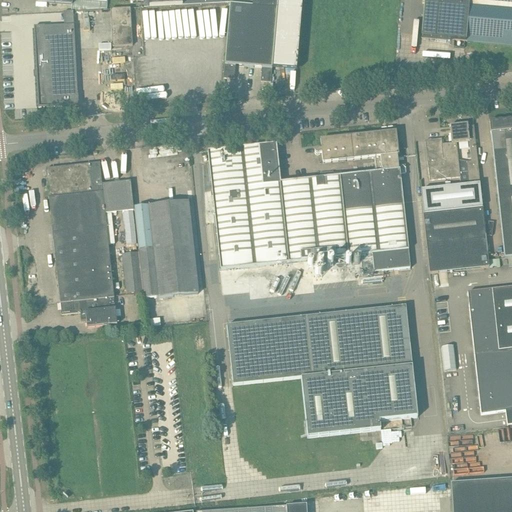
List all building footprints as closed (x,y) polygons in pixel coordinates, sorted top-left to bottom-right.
[(252,0),(252,2),(252,8),(253,8),(277,10),(277,0),(252,0)] [(272,69),(297,72),(302,0),(277,0),(277,10),(272,69)] [(511,0),(424,0),(421,38),(435,40),(511,46),(511,0)] [(111,10),(108,10),(110,53),(108,53),(110,90),(144,88),(144,86),(223,82),(223,79),(225,65),(230,6),(230,4),(131,9),(111,10)] [(225,65),(223,79),(233,80),(235,66),(248,67),(253,8),(252,8),(230,6),(225,65)] [(253,8),(248,67),(261,69),(259,82),(270,83),(272,69),(277,10),(253,8)] [(45,27),(34,27),(34,32),(35,32),(35,44),(34,44),(35,57),(36,57),(39,108),(70,107),(79,107),(78,96),(77,96),(74,25),(73,12),(63,13),(64,26),(46,27),(45,27)] [(511,119),(489,122),(490,134),(491,134),(504,259),(511,257),(511,119)] [(456,143),(469,142),(469,141),(475,140),(474,127),(468,127),(467,124),(456,126),(450,126),(450,130),(451,144),(442,145),(443,160),(458,158),(456,143)] [(323,163),(374,158),(396,155),(398,155),(397,150),(398,150),(397,138),(396,138),(395,133),(321,141),(322,146),(321,146),(321,150),(319,150),(317,150),(315,151),(315,153),(316,155),(318,155),(320,154),(322,154),(322,158),(323,158),(323,163)] [(475,140),(469,141),(469,142),(471,162),(469,163),(468,162),(466,162),(458,161),(458,158),(443,160),(442,145),(441,140),(425,141),(429,182),(460,178),(461,183),(461,184),(461,185),(462,186),(463,186),(464,186),(480,185),(475,140)] [(220,271),(289,264),(280,183),(276,145),(208,152),(220,271)] [(280,183),(289,264),(372,255),(374,273),(410,269),(400,171),(398,171),(396,158),(396,155),(374,158),(376,173),(280,183)] [(46,170),(62,316),(85,313),(87,329),(117,325),(115,309),(110,310),(110,306),(114,305),(106,215),(134,212),(130,182),(102,185),(99,164),(46,170)] [(423,216),(423,215),(483,209),(480,185),(464,186),(463,186),(420,191),(423,216)] [(188,203),(134,209),(144,300),(198,295),(188,203)] [(483,209),(423,215),(423,216),(429,274),(489,268),(483,209)] [(142,293),(138,254),(122,255),(126,295),(142,293)] [(511,288),(491,291),(467,294),(480,416),(511,411),(511,288)] [(227,327),(233,386),(301,379),(307,439),(380,431),(379,422),(411,419),(417,418),(405,308),(227,327)] [(511,511),(511,480),(450,484),(452,511),(511,511)]
